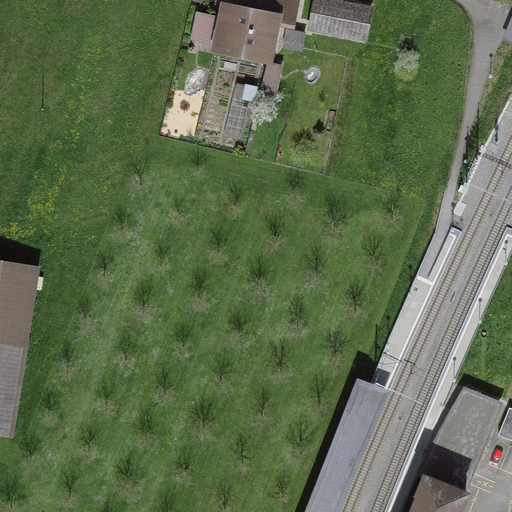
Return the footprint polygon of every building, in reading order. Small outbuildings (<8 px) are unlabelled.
[(263,51),(269,21),(292,25),(296,0),(235,0),(227,44),(263,51)] [(365,39),(371,9),(324,0),(319,0),(314,28),(365,39)] [(214,17),(196,13),(190,39),(208,42),(214,17)] [(305,35),(289,32),(287,47),(303,49),(305,35)] [(0,436),(4,437),(30,277),(0,271),(0,436)] [(339,511),(391,386),(359,373),(303,511),(339,511)] [(401,511),(458,511),(503,399),(464,384),(421,464),(401,511)]
